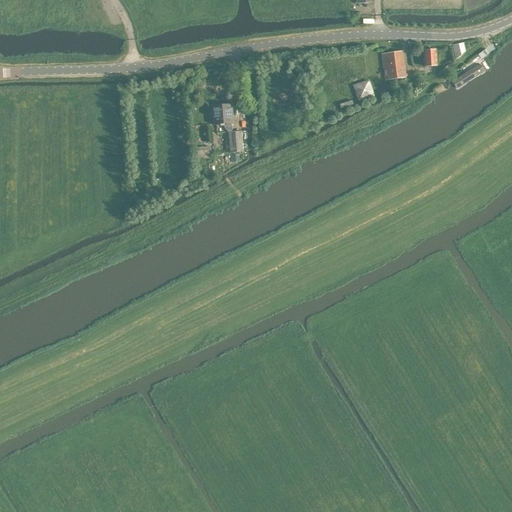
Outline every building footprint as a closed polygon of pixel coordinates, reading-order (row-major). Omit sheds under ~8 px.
[(452,45),(455,59),(462,54),(460,43),(452,45)] [(482,57),(488,53),(485,48),(479,53),(482,57)] [(436,49),(423,50),(424,67),(437,66),(436,49)] [(382,54),(385,80),(405,78),(402,51),(382,54)] [(480,63),(452,81),(457,88),(484,70),(480,63)] [(369,78),(353,84),(359,100),(375,95),(369,78)] [(232,104),(210,106),(212,125),(233,123),(232,104)] [(241,131),(228,132),(229,153),(243,152),(241,131)] [(210,154),(209,146),(195,147),(196,155),(210,154)] [(230,154),(230,161),(240,161),(239,153),(230,154)]
